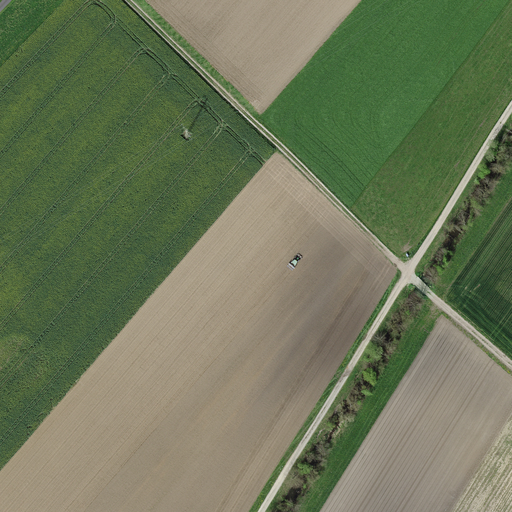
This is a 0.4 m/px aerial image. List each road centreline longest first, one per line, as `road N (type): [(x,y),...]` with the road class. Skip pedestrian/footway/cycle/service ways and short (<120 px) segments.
road 1 (track): [(127,0),(428,293),(511,364)]
road 2 (track): [(511,107),(261,511)]
